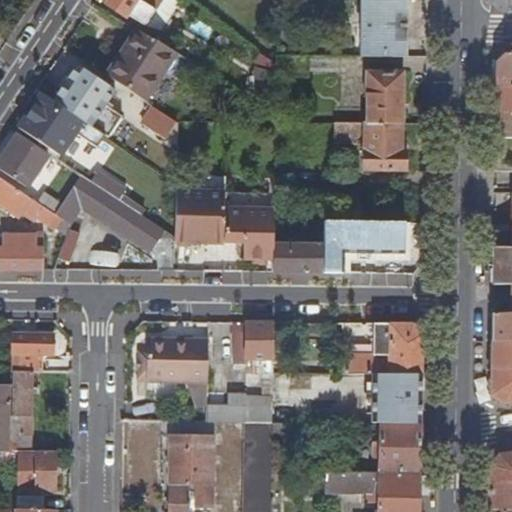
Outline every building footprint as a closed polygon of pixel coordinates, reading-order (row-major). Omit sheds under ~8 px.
[(109,0),(108,3),(126,15),(127,15),(145,26),(162,0),(109,0)] [(406,57),(407,0),(362,0),(361,57),(406,57)] [(135,29),(103,75),(143,101),(175,52),(135,29)] [(497,76),(497,88),(511,88),(511,54),(507,55),(498,64),(497,76)] [(306,78),(306,56),(276,56),(276,68),(276,77),(306,78)] [(105,137),(108,139),(121,119),(104,108),(114,92),(76,67),(52,102),(105,137)] [(366,124),(402,125),(402,75),(367,74),(366,124)] [(497,101),(497,114),(511,113),(511,88),(497,88),(497,101)] [(52,102),(41,95),(30,111),(18,129),(60,157),(75,134),(97,148),(105,137),(52,102)] [(175,121),(152,107),(141,124),(164,140),(164,139),(175,146),(175,121)] [(496,126),(496,138),(511,138),(511,113),(497,114),(496,126)] [(401,152),(402,125),(366,124),(334,124),(334,145),(364,146),(364,171),(405,172),(405,153),(401,152)] [(48,154),(17,134),(6,151),(0,159),(0,170),(26,187),(48,154)] [(72,156),(65,166),(80,176),(106,193),(113,183),(72,156)] [(156,272),(173,272),(174,243),(174,238),(106,193),(80,176),(61,205),(45,195),(39,205),(61,220),(63,221),(69,225),(81,208),(147,253),(150,249),(156,253),(156,272)] [(174,193),(224,193),(224,178),(174,177),(174,193)] [(56,228),(61,220),(39,205),(0,179),(0,206),(19,219),(22,215),(33,222),(37,216),(56,228)] [(174,238),(174,243),(224,244),(224,208),(224,193),(174,193),(174,238)] [(274,209),(274,194),(224,193),(224,208),(274,209)] [(274,246),(274,223),(274,209),(224,208),(224,244),(244,244),(244,260),(273,261),(274,246)] [(67,231),(69,225),(63,221),(59,236),(64,239),(67,231)] [(323,274),(349,274),(350,253),(343,253),(343,249),(384,249),(385,254),(404,255),(404,225),(323,224),(323,247),(323,274)] [(67,231),(64,239),(58,257),(72,262),(81,236),(67,231)] [(0,270),(42,271),(42,250),(35,250),(35,238),(1,237),(1,250),(0,249),(0,270)] [(295,274),(323,274),(323,247),(274,246),(273,261),(273,274),(295,274)] [(511,248),(494,248),(494,267),(494,285),(511,285),(511,248)] [(511,314),(493,315),(493,343),(511,341),(511,314)] [(274,323),(246,323),(246,361),(257,361),(257,366),(256,374),(266,374),(273,374),(273,373),(274,323)] [(413,325),(348,324),(348,356),(348,374),(354,374),(369,374),(422,375),(423,358),(423,336),(413,325)] [(54,335),(12,334),(11,370),(40,370),(40,354),(54,354),(54,335)] [(208,383),(208,339),(147,339),(147,382),(208,383)] [(511,341),(493,343),(492,371),(491,391),(491,397),(505,405),(511,403),(511,341)] [(348,374),(348,356),(340,356),(339,374),(348,374)] [(13,371),(13,416),(22,416),(22,421),(22,434),(32,435),(33,372),(13,371)] [(369,374),(354,374),(354,386),(369,387),(369,374)] [(422,375),(369,374),(369,387),(369,400),(400,400),(400,421),(388,421),(388,410),(368,409),(367,424),(382,425),(422,425),(422,405),(422,375)] [(0,450),(10,451),(10,421),(10,416),(11,387),(0,386),(0,450)] [(208,406),(208,422),(245,423),(273,423),(273,402),(273,396),(228,395),(228,406),(208,406)] [(283,402),(273,402),(273,423),(283,423),(283,402)] [(191,411),(190,422),(208,422),(208,406),(208,405),(198,405),(191,411)] [(245,423),(245,511),(271,511),(272,473),(273,423),(245,423)] [(421,453),(422,425),(382,425),(381,452),(375,452),(375,461),(381,461),(380,475),(421,476),(421,453)] [(214,501),(214,437),(164,436),(164,486),(172,486),(172,511),(204,511),(204,501),(214,501)] [(55,492),(55,451),(20,451),(20,491),(55,492)] [(511,482),(511,453),(500,455),(489,467),(489,470),(489,482),(511,482)] [(420,511),(421,506),(421,476),(380,475),(328,474),(328,495),(367,496),(367,505),(379,506),(379,511),(420,511)] [(511,482),(489,482),(488,495),(488,510),(501,510),(511,510),(511,482)] [(17,510),(41,511),(42,498),(17,498),(17,510)]
